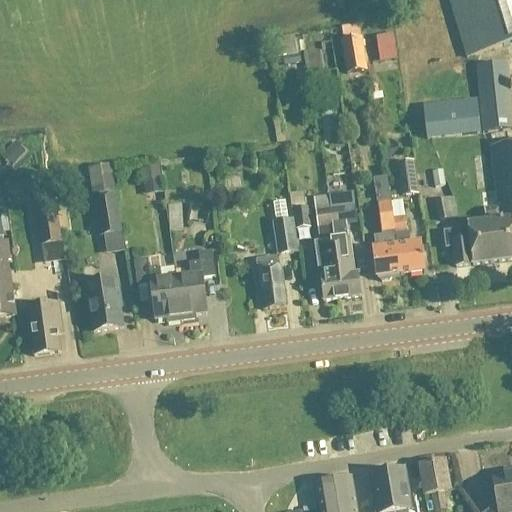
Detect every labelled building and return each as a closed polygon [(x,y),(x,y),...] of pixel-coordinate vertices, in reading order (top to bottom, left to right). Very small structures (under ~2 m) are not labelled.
[(511,0),(447,0),(465,60),(511,46),(511,0)] [(385,68),(402,65),(397,38),(380,41),(385,68)] [(341,45),(346,76),(366,73),(360,42),(341,45)] [(511,114),(507,66),(475,70),(482,136),(511,132),(511,114)] [(427,142),(479,136),(476,104),(423,110),(427,142)] [(26,157),(15,146),(0,160),(0,161),(10,172),(26,157)] [(483,226),(488,268),(511,264),(511,147),(490,150),(497,212),(483,214),(485,225),(483,226)] [(414,165),(400,167),(404,199),(418,197),(414,165)] [(158,169),(139,172),(141,188),(160,186),(158,169)] [(334,244),(333,244),(336,261),(333,261),(336,282),(335,282),(338,304),(361,301),(357,278),(353,278),(348,242),(347,242),(345,227),(356,226),(354,210),(352,197),(328,200),(334,244)] [(114,199),(93,202),(99,240),(120,237),(114,199)] [(333,261),(336,261),(333,244),(332,244),(326,200),(313,202),(317,232),(318,247),(314,247),(322,306),(338,304),(335,282),(336,282),(333,261)] [(441,224),(456,221),(452,201),(437,204),(441,224)] [(52,202),(32,206),(39,249),(59,246),(52,202)] [(402,204),(390,206),(400,279),(424,276),(420,246),(409,248),(408,235),(406,236),(402,204)] [(400,279),(390,206),(390,205),(378,206),(381,224),(383,239),(374,240),(376,252),(372,253),(376,283),(377,282),(381,286),(389,285),(391,281),(400,279)] [(309,232),(306,212),(292,214),(295,234),(309,232)] [(296,256),(292,224),(274,227),(278,259),(296,256)] [(483,226),(466,228),(468,242),(460,243),(459,234),(445,236),(447,252),(453,251),(456,271),(471,269),(472,270),(488,268),(483,226)] [(6,244),(0,244),(0,321),(13,319),(4,255),(7,255),(6,244)] [(190,281),(175,283),(180,325),(194,323),(194,320),(206,318),(201,283),(215,281),(211,255),(197,257),(198,266),(188,267),(190,281)] [(256,272),(258,273),(263,314),(285,311),(280,270),(278,271),(277,262),(275,261),(256,263),(255,265),(256,272)] [(180,325),(175,283),(160,284),(158,271),(147,272),(146,264),(133,265),(136,291),(149,290),(154,325),(166,323),(166,327),(180,325)] [(86,311),(88,310),(92,337),(122,332),(117,302),(119,302),(116,283),(82,288),(86,311)] [(61,338),(57,307),(26,311),(32,360),(59,357),(57,339),(61,338)] [(429,499),(431,511),(443,511),(441,497),(448,496),(442,467),(418,471),(423,500),(429,499)] [(387,477),(392,511),(409,511),(404,474),(387,477)] [(511,511),(511,475),(490,480),(495,511),(489,511),(488,511),(511,511)] [(392,511),(387,477),(369,480),(374,511),(392,511)] [(354,511),(350,483),(331,486),(334,500),(336,508),(336,511),(354,511)] [(336,511),(336,508),(334,500),(331,486),(316,489),(319,511),(336,511)]
